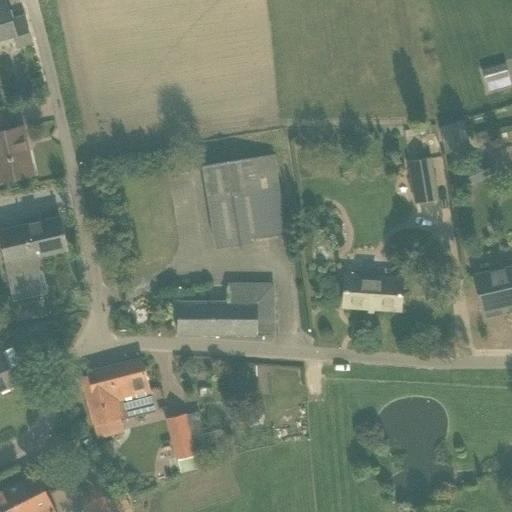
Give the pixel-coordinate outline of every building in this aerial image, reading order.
[(4,0),(0,0),(0,38),(12,35),(17,47),(31,43),(23,16),(10,20),(4,0)] [(489,88),(511,83),(506,62),(484,68),(489,88)] [(7,130),(2,108),(0,108),(0,180),(33,174),(29,152),(25,153),(20,128),(7,130)] [(465,121),(442,123),(443,143),(466,141),(465,121)] [(273,154),(222,163),(202,166),(216,249),(252,243),(252,239),(286,234),(283,214),(273,154)] [(431,157),(408,162),(414,204),(439,200),(431,157)] [(475,178),(468,163),(457,168),(464,183),(475,178)] [(66,251),(59,217),(0,229),(0,237),(9,280),(43,272),(42,269),(41,270),(38,257),(66,251)] [(511,304),(511,303),(511,251),(500,255),(503,270),(475,276),(483,310),(486,310),(485,308),(511,302),(511,304)] [(346,275),(343,307),(400,310),(401,279),(346,275)] [(256,333),(274,333),(272,285),(227,285),(227,303),(178,303),(178,333),(256,333)] [(0,390),(15,384),(1,353),(0,353),(0,390)] [(153,409),(141,358),(87,371),(88,375),(80,377),(95,436),(123,428),(120,417),(125,416),(153,409)] [(190,434),(172,439),(177,457),(194,453),(190,434)] [(54,511),(36,475),(0,493),(0,511),(54,511)] [(84,511),(121,511),(123,511),(105,478),(75,493),(84,511)]
